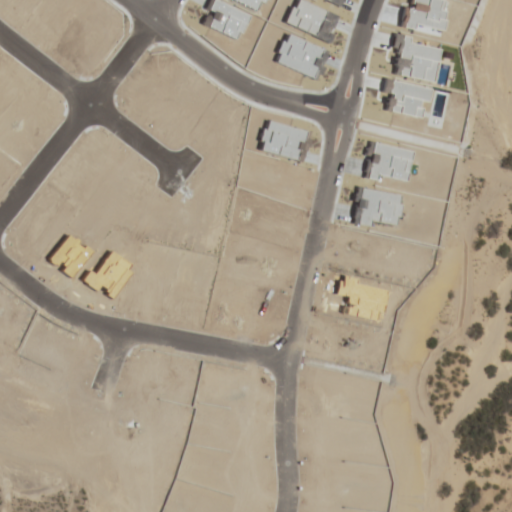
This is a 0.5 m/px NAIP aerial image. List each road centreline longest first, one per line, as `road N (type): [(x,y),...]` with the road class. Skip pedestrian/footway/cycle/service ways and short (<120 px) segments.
road 1 (residential): [(0,264),(69,315),(284,362)]
road 2 (residential): [(282,511),(284,362),(308,267),(326,232)]
road 3 (residential): [(349,124),(259,99),(125,0)]
road 4 (residential): [(0,212),(152,21)]
road 5 (residential): [(326,232),(385,0)]
road 6 (residential): [(178,169),(0,32)]
